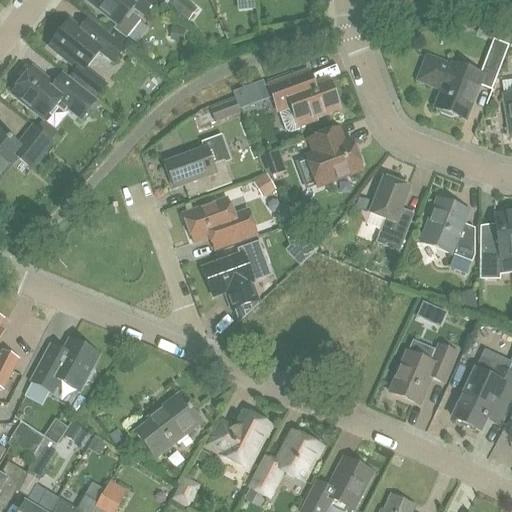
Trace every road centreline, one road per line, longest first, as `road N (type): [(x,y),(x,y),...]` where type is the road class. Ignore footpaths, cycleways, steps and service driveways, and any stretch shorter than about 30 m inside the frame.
road 1 (residential): [(511,501),(179,346)]
road 2 (residential): [(511,181),(404,144),(379,104),(350,0)]
road 3 (unclassified): [(179,346),(0,273)]
